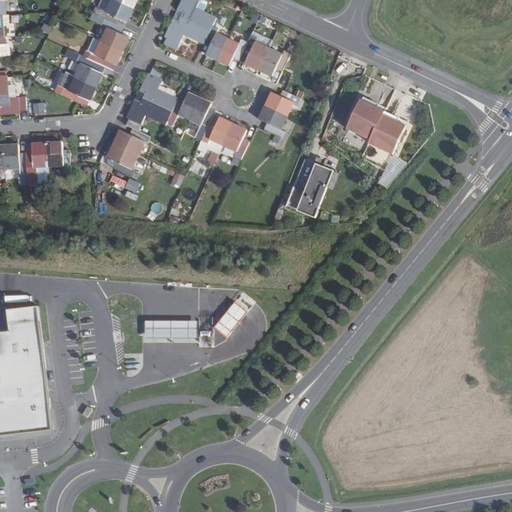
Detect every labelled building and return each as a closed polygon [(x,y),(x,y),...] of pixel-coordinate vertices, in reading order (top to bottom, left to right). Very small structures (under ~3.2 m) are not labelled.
[(98,7),(97,6),(94,12),(106,18),(117,23),(120,18),(127,21),(133,7),(118,0),(111,0),(106,11),(98,7)] [(101,0),(98,7),(106,11),(111,0),(101,0)] [(182,0),(178,10),(183,13),(181,18),(210,31),(212,26),(216,18),(203,12),(196,9),(200,0),(182,0)] [(200,0),(196,9),(203,12),(208,2),(206,0),(200,0)] [(91,19),(103,25),(106,18),(94,12),(91,19)] [(5,14),(0,14),(0,29),(5,30),(5,36),(15,35),(15,23),(8,23),(7,14),(6,14),(5,14)] [(114,30),(117,23),(106,18),(103,25),(108,27),(102,40),(123,50),(129,37),(121,33),(114,30)] [(127,21),(120,18),(117,23),(124,27),(127,21)] [(177,50),(184,36),(203,45),(210,31),(181,18),(179,22),(173,20),(165,37),(167,38),(164,45),(166,45),(177,50)] [(43,23),(40,30),(49,33),(51,26),(43,23)] [(117,23),(114,30),(121,33),(124,27),(117,23)] [(212,26),(210,31),(203,45),(210,48),(206,56),(217,61),(228,39),(217,34),(219,29),(212,26)] [(245,64),(259,71),(269,49),(255,43),(258,38),(251,35),(248,42),(243,54),(249,56),(245,64)] [(95,54),(102,40),(95,37),(89,51),(90,51),(95,54)] [(242,40),(239,45),(228,39),(217,61),(229,66),(231,63),(233,59),(239,62),(243,54),(248,42),(242,40)] [(117,63),(123,50),(102,40),(95,54),(90,51),(87,58),(99,63),(106,66),(109,60),(117,63)] [(103,72),(96,69),(99,63),(87,58),(75,52),(68,49),(66,55),(73,58),(82,63),(76,76),(96,86),(103,72)] [(276,69),(282,73),(292,53),(285,51),(283,56),(269,49),(259,71),(273,78),(276,69)] [(239,62),(245,64),(249,56),(243,54),(239,62)] [(224,74),(226,66),(204,59),(201,66),(224,74)] [(114,70),(117,63),(109,60),(106,66),(114,70)] [(149,74),(147,73),(139,91),(144,94),(142,98),(172,112),(178,99),(159,90),(163,80),(167,82),(170,77),(152,68),(149,74)] [(96,86),(76,76),(66,72),(59,85),(58,85),(55,91),(61,94),(80,102),(87,105),(96,86)] [(0,75),(0,108),(1,109),(1,114),(20,113),(20,111),(26,110),(26,97),(9,98),(8,75),(0,75)] [(185,102),(189,94),(182,90),(178,99),(185,102)] [(283,91),(280,97),(273,94),(267,107),(288,117),(294,104),(298,106),(301,99),(283,91)] [(179,115),(190,120),(200,99),(189,94),(185,102),(178,99),(172,112),(170,117),(166,125),(173,129),(177,120),(179,115)] [(140,131),(146,116),(166,125),(170,117),(172,112),(142,98),(140,104),(135,101),(127,118),(129,119),(126,125),(131,127),(140,131)] [(210,107),(211,104),(200,99),(190,120),(186,128),(198,133),(195,140),(200,143),(201,141),(204,134),(213,117),(215,110),(210,107)] [(393,155),(407,126),(384,115),(386,111),(361,100),(347,129),(370,141),(368,144),(393,155)] [(32,103),(33,113),(44,112),(44,102),(32,103)] [(288,117),(267,107),(260,121),(267,125),(264,132),(282,140),(285,133),(281,131),(288,117)] [(213,117),(204,134),(201,141),(208,143),(210,139),(223,145),(233,124),(219,118),(219,120),(213,117)] [(248,131),(233,124),(223,145),(226,146),(238,152),(235,157),(242,160),(251,142),(244,138),(248,131)] [(151,137),(140,131),(131,127),(128,134),(121,131),(115,144),(138,155),(145,142),(148,143),(151,137)] [(206,149),(219,155),(223,145),(210,139),(208,143),(201,141),(200,143),(197,150),(204,153),(206,149)] [(62,143),(48,144),(49,167),(63,166),(63,171),(70,171),(69,150),(62,151),(62,143)] [(26,153),(27,180),(27,182),(34,182),(34,175),(33,168),(48,167),(49,167),(48,144),(32,145),(33,153),(26,153)] [(131,169),(138,155),(115,144),(108,158),(116,162),(113,168),(131,178),(135,171),(131,169)] [(19,146),(4,147),(5,169),(20,168),(21,180),(27,180),(26,153),(19,154),(19,146)] [(222,153),(235,159),(235,157),(238,152),(226,146),(222,153)] [(194,162),(190,172),(208,178),(211,168),(194,162)] [(315,218),(334,171),(316,164),(304,194),(293,189),(286,207),(315,218)] [(48,175),(48,167),(33,168),(34,175),(48,175)] [(175,172),(170,185),(179,188),(184,176),(175,172)] [(111,176),(109,184),(137,191),(139,182),(128,180),(111,176)] [(159,213),(162,206),(154,202),(151,209),(159,213)] [(0,434),(51,429),(38,307),(7,311),(9,332),(0,332),(0,434)] [(198,321),(145,321),(145,339),(198,339),(198,321)]
